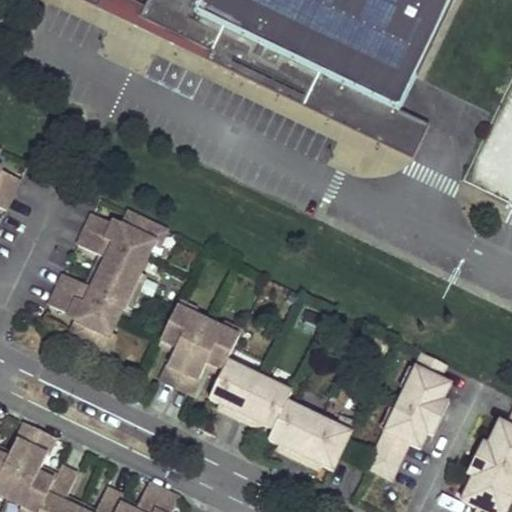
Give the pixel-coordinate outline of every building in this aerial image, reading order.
[(80,0),(98,9),(102,0),(80,0)] [(154,0),(145,20),(211,52),(207,61),(413,160),(429,126),(399,111),(453,0),(452,0),(154,0)] [(511,94),(468,181),(511,203),(511,94)] [(21,181),(0,170),(0,208),(6,211),(13,196),(21,181)] [(162,229),(129,213),(122,229),(93,215),(78,245),(101,256),(107,259),(100,274),(92,290),(86,287),(64,276),(49,307),(78,321),(70,336),(86,344),(103,352),(111,336),(126,305),(133,290),(141,274),(155,245),(162,229)] [(169,232),(162,229),(155,245),(161,248),(169,232)] [(107,259),(101,256),(94,271),(100,274),(107,259)] [(100,274),(94,271),(86,287),(92,290),(100,274)] [(148,277),(141,274),(133,290),(140,293),(148,277)] [(126,305),(132,309),(140,293),(133,290),(126,305)] [(181,301),(178,308),(194,315),(197,309),(181,301)] [(207,364),(223,372),(228,362),(240,337),(224,330),(194,315),(178,308),(161,342),(176,350),(173,356),(163,378),(178,385),(194,393),(204,371),(207,364)] [(224,330),(240,337),(243,331),(227,323),(224,330)] [(86,344),(70,336),(67,343),(83,351),(86,344)] [(118,340),(111,336),(103,352),(110,356),(118,340)] [(176,350),(161,342),(157,349),(173,356),(176,350)] [(366,469),(365,472),(389,483),(406,447),(417,452),(426,435),(441,402),(449,386),(438,381),(446,365),(421,354),(398,403),(366,469)] [(292,393),(228,362),(223,372),(220,378),(209,401),(221,407),(230,411),(227,418),(250,429),(253,422),(263,427),(274,432),(268,443),(280,449),(287,452),(284,458),(308,469),(311,463),(320,467),(332,473),(350,434),(287,403),(292,393)] [(204,371),(220,378),(223,372),(207,364),(204,371)] [(160,383),(176,391),(178,385),(163,378),(160,383)] [(176,391),(191,398),(194,393),(178,385),(176,391)] [(447,405),(441,402),(426,435),(432,438),(447,405)] [(230,411),(221,407),(218,414),(227,418),(230,411)] [(478,511),(477,511),(508,511),(511,505),(511,417),(508,427),(501,423),(490,445),(474,479),(462,503),(478,511)] [(253,422),(250,429),(260,434),(263,427),(253,422)] [(34,443),(37,436),(22,429),(18,436),(34,443)] [(172,511),(178,502),(162,495),(146,488),(136,510),(134,511),(124,511),(117,509),(120,503),(121,501),(105,493),(95,511),(70,511),(62,508),(65,501),(75,479),(59,472),(55,479),(52,486),(36,479),(39,472),(49,450),(34,443),(18,436),(8,458),(5,465),(0,462),(0,502),(19,511),(172,511)] [(34,443),(49,450),(53,443),(37,436),(34,443)] [(467,476),(474,479),(490,445),(484,442),(467,476)] [(287,452),(280,449),(277,455),(284,458),(287,452)] [(320,467),(311,463),(308,469),(317,473),(320,467)] [(52,486),(55,479),(39,472),(36,479),(52,486)] [(77,511),(80,508),(65,501),(62,508),(70,511),(77,511)] [(124,511),(134,511),(136,510),(120,503),(117,509),(124,511)]
